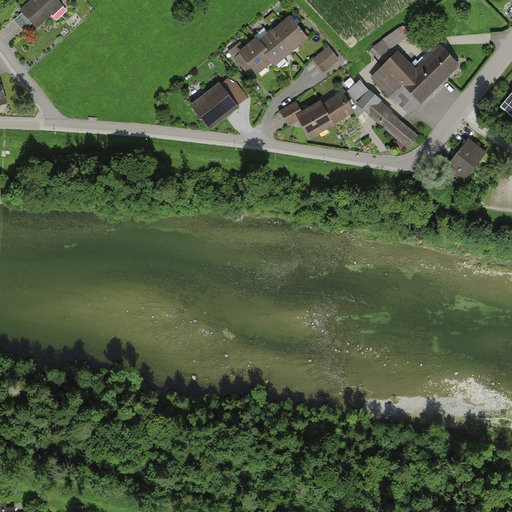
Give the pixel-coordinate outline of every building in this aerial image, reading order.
[(56,0),(34,0),(22,12),(39,30),(64,7),(56,0)] [(259,38),(242,52),(259,74),(274,62),(277,65),(309,40),(291,17),(261,41),(259,38)] [(402,27),(374,48),(381,57),(409,37),(402,27)] [(417,69),(400,52),(372,78),(391,97),(404,85),(421,104),(461,66),(442,46),(417,69)] [(338,61),(327,49),(314,60),(324,72),(338,61)] [(383,102),(361,82),(348,96),(409,149),(419,137),(381,104),(383,102)] [(220,87),(192,105),(209,129),(236,110),(220,87)] [(296,101),(280,110),(290,127),(299,121),(310,140),(335,125),(334,124),(354,112),(344,95),(325,106),(322,101),(303,112),(296,101)] [(488,154),(470,141),(449,169),(467,183),(488,154)] [(9,498),(0,498),(0,511),(15,511),(15,506),(9,507),(9,498)]
